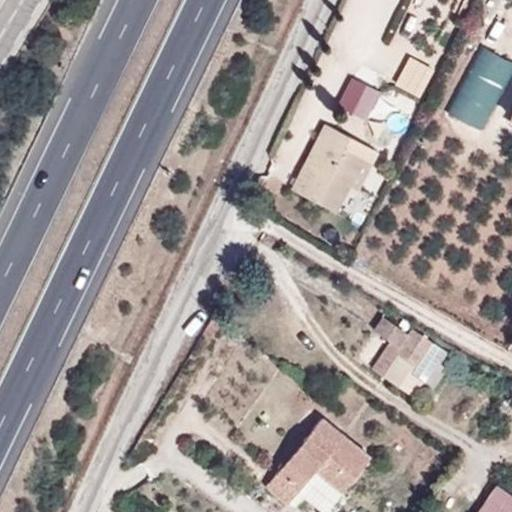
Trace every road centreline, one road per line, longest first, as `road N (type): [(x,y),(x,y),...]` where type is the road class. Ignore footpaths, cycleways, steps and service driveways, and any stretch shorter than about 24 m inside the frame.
road 1 (unclassified): [(321,0),(78,511)]
road 2 (motorway): [(0,422),(204,0)]
road 3 (unknown): [(225,201),(511,361)]
road 4 (motorway): [(143,0),(0,293)]
